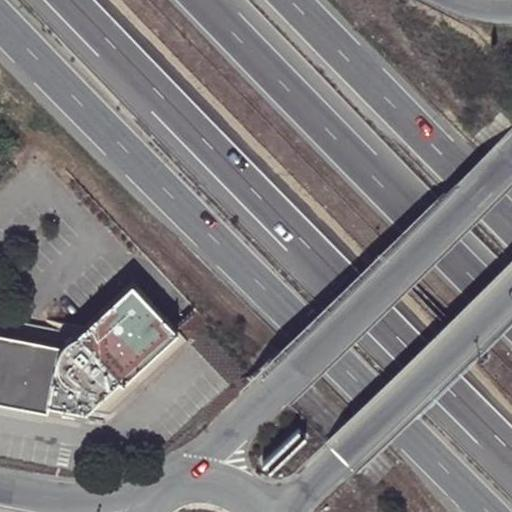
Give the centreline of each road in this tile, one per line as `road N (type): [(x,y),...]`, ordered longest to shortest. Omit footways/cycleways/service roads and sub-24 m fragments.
road 1 (primary): [(0,20),(484,511)]
road 2 (motorway): [(73,0),(511,452)]
road 3 (tertiary): [(511,155),(189,482)]
road 4 (motorway): [(511,313),(207,0)]
road 5 (tertiary): [(288,511),(511,288)]
road 6 (primary): [(511,220),(293,0)]
road 7 (tertiary): [(165,491),(80,500),(0,488)]
